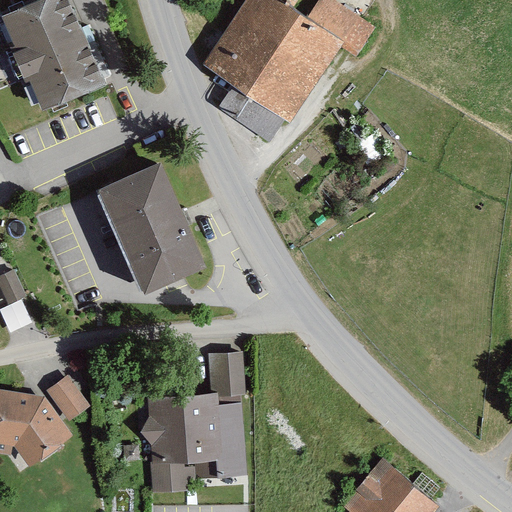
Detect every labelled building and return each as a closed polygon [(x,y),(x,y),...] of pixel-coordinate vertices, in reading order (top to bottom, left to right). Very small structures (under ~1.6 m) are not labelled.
[(111,82),(75,0),(46,0),(9,16),(50,109),(111,82)] [(307,0),(250,0),(208,65),(238,85),(221,110),(272,144),(288,119),(296,125),(345,49),(356,56),(375,29),(331,0),(322,0),(314,13),(304,7),(307,0)] [(203,255),(161,157),(101,182),(143,281),(203,255)] [(24,303),(15,276),(0,280),(0,283),(9,308),(24,303)] [(244,348),(208,351),(211,387),(144,392),(152,491),(190,488),(190,478),(248,473),(243,400),(247,391),(244,348)] [(69,380),(51,394),(74,423),(93,409),(69,380)] [(0,448),(19,451),(34,471),(76,440),(47,400),(0,395),(0,448)] [(441,511),(443,510),(386,462),(346,508),(351,511),(441,511)]
